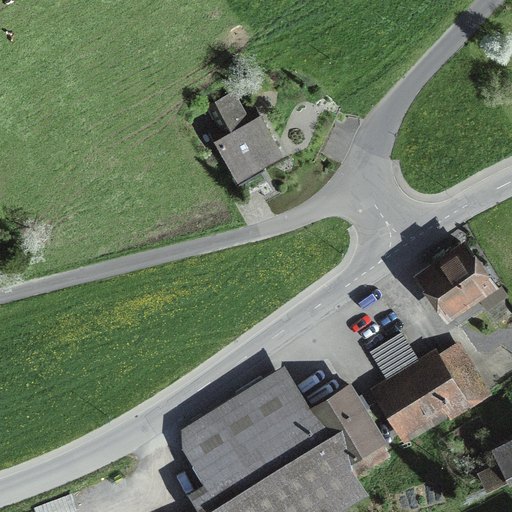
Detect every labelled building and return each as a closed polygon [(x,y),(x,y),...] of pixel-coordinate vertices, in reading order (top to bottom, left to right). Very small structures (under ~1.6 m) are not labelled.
[(254,109),(245,114),(232,90),(206,105),(219,128),(214,131),(239,177),(279,154),(254,109)] [(451,249),(454,254),(424,276),(449,312),(489,283),(460,242),(451,249)] [(453,415),(465,407),(436,359),(423,367),(403,334),(373,351),(389,378),(376,386),(402,428),(444,403),(453,415)] [(456,346),(436,359),(465,407),(487,394),(456,346)] [(355,475),(388,455),(359,407),(367,403),(362,395),(354,400),(349,391),(305,418),(281,379),(189,436),(201,455),(187,464),(217,511),(324,511),(364,488),(355,475)] [(511,439),(496,448),(509,473),(511,471),(511,439)]
